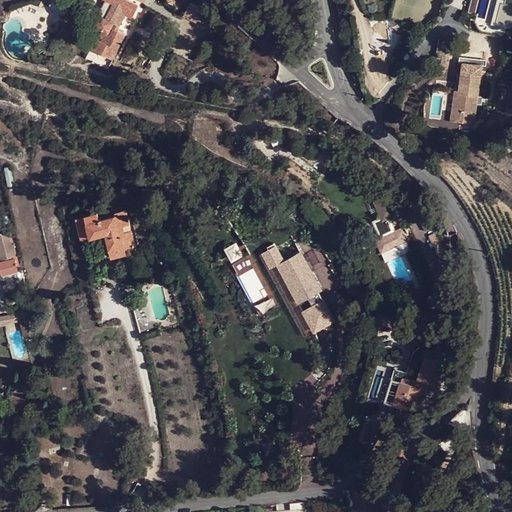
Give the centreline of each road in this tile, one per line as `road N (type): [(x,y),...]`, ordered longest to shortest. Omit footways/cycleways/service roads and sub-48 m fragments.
road 1 (residential): [(479,377),(391,456),(329,488),(41,511)]
road 2 (tertiary): [(479,377),(484,277),(473,239),(453,203),(345,98)]
road 3 (unknown): [(120,298),(155,429),(153,459),(133,507)]
road 4 (tertiary): [(497,511),(479,377)]
